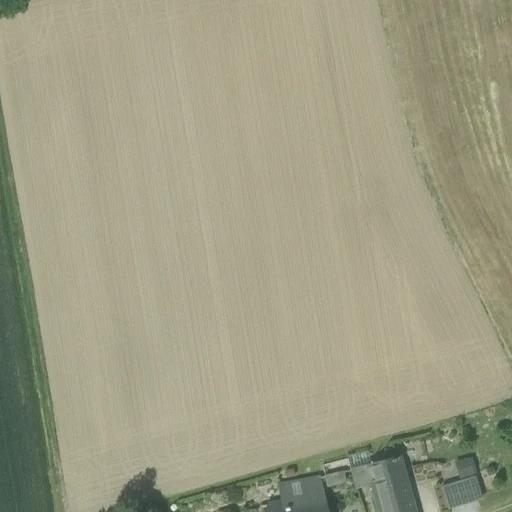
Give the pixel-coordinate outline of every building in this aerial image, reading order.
[(413,511),(399,458),(367,467),(372,484),(378,511),(413,511)] [(458,476),(473,475),(472,459),(457,460),(458,476)] [(355,488),(372,484),(367,467),(350,470),(355,488)] [(441,488),(448,511),(482,501),(475,478),(441,488)] [(278,487),(282,502),(323,494),(319,479),(278,487)] [(326,511),(323,494),(282,502),(267,504),(268,511),(326,511)]
